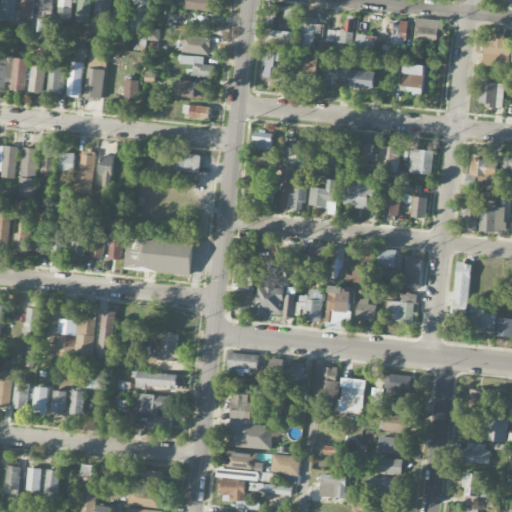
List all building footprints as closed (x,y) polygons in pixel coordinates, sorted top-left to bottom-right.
[(15,0),(2,0),(0,19),(14,20),(15,0)] [(34,0),(21,0),(21,14),(34,14),(34,0)] [(38,0),(39,17),(53,17),(53,0),(38,0)] [(58,0),(56,23),(68,24),(70,0),(58,0)] [(91,0),(77,0),(77,23),(90,23),(91,0)] [(94,0),(93,32),(110,33),(111,0),(94,0)] [(126,0),(115,0),(115,18),(126,19),(126,0)] [(147,32),(149,0),(132,0),(131,31),(147,32)] [(187,0),(187,10),(215,11),(215,0),(187,0)] [(298,7),(270,5),(268,36),(296,38),(298,7)] [(316,17),(300,16),(298,45),(315,46),(315,33),(322,34),(322,24),(316,24),(316,17)] [(48,19),(38,18),(38,27),(48,27),(48,19)] [(407,21),(399,21),(399,24),(390,24),(389,47),(406,47),(407,21)] [(416,41),(441,41),(441,21),(416,21),(416,41)] [(344,23),(344,31),(328,30),(328,42),(351,43),(352,23),(344,23)] [(181,53),(209,54),(210,36),(181,35),(181,53)] [(382,36),(357,35),(356,53),(382,55),(382,36)] [(483,64),(510,66),(511,36),(496,36),(496,39),(485,38),(483,64)] [(90,64),(105,64),(106,49),(90,48),(90,64)] [(272,78),(273,62),(280,63),(280,51),(263,50),(262,78),(272,78)] [(204,56),(181,56),(180,64),(194,64),(194,77),(214,78),(215,65),(204,65),(204,56)] [(12,90),(26,90),(27,59),(13,58),(12,90)] [(294,58),(293,74),(317,75),(318,59),(294,58)] [(68,97),(81,97),(82,62),(69,62),(68,97)] [(413,96),(423,97),(425,65),(403,64),(402,91),(413,91),(413,96)] [(30,92),(44,93),(45,66),(31,66),(30,92)] [(278,80),(286,80),(286,66),(278,66),(278,80)] [(102,99),(106,70),(89,68),(85,96),(102,99)] [(64,94),(65,69),(49,69),(49,94),(64,94)] [(323,86),(333,86),(333,80),(341,81),(342,69),(324,69),(323,86)] [(351,88),(374,89),(375,71),(352,71),(351,88)] [(140,79),(125,78),(125,101),(139,101),(140,79)] [(205,81),(176,80),(176,97),(205,98),(205,81)] [(504,107),(505,83),(482,82),(481,106),(504,107)] [(190,118),(210,119),(210,106),(191,105),(190,118)] [(255,131),(253,148),(272,150),(274,133),(255,131)] [(357,160),(372,161),(373,144),(358,143),(357,160)] [(15,178),(19,147),(6,145),(1,176),(15,178)] [(20,197),(36,197),(38,148),(22,148),(20,197)] [(433,150),(410,149),(409,173),(432,174),(433,150)] [(55,172),(56,151),(42,151),(42,172),(55,172)] [(75,193),(93,193),(94,152),(82,151),(81,169),(76,169),(75,193)] [(341,168),(354,170),(357,154),(345,151),(341,168)] [(74,173),(74,153),(60,152),(60,172),(74,173)] [(174,172),(201,173),(201,155),(174,154),(174,172)] [(114,157),(101,155),(98,175),(104,175),(102,186),(110,187),(114,157)] [(399,158),(387,156),(385,172),(397,173),(399,158)] [(502,172),(511,173),(511,157),(504,157),(502,172)] [(496,186),(497,159),(472,158),(472,174),(467,174),(466,186),(496,186)] [(294,167),(282,166),(280,208),(293,209),(293,196),(294,167)] [(273,180),(266,181),(266,170),(246,170),(246,179),(252,179),(253,204),(274,203),(273,180)] [(335,180),(327,180),(327,188),(310,188),(310,206),(327,207),(327,202),(335,202),(335,180)] [(368,207),(368,198),(372,198),(372,181),(352,181),(352,182),(345,182),(344,206),(368,207)] [(307,185),(296,184),(293,211),(304,212),(307,185)] [(386,215),(399,216),(400,191),(387,190),(386,215)] [(426,218),(427,197),(413,197),(412,218),(426,218)] [(479,200),(463,200),(461,232),(477,233),(479,200)] [(505,233),(505,207),(481,206),(480,232),(505,233)] [(0,247),(9,248),(10,212),(0,211),(0,247)] [(52,253),(65,254),(66,217),(53,216),(52,253)] [(72,256),(85,256),(87,219),(74,218),(72,256)] [(30,223),(19,222),(19,233),(14,233),(14,249),(28,250),(30,223)] [(45,252),(46,231),(33,230),(32,251),(45,252)] [(104,258),(105,232),(92,231),(91,258),(104,258)] [(124,270),(190,277),(194,242),(128,234),(124,270)] [(124,236),(112,235),(109,259),(121,261),(124,236)] [(255,267),(255,242),(239,242),(239,267),(255,267)] [(323,271),(324,244),(311,244),(309,271),(323,271)] [(344,248),(332,248),(332,265),(343,265),(344,248)] [(378,274),(387,275),(388,268),(396,269),(397,250),(380,248),(378,274)] [(404,288),(420,288),(421,257),(405,257),(404,288)] [(351,282),(370,283),(371,258),(352,258),(351,282)] [(456,262),(452,316),(468,317),(471,264),(456,262)] [(283,288),(257,288),(257,314),(283,315),(283,288)] [(350,324),(351,288),(328,288),(327,323),(350,324)] [(307,302),(298,302),(297,316),(312,316),(312,322),(321,322),(323,290),(307,289),(307,302)] [(251,293),(235,292),(234,311),(251,311),(251,293)] [(416,294),(402,294),(402,301),(387,301),(386,322),(415,323),(416,294)] [(296,295),(285,295),(285,317),(295,317),(296,295)] [(376,305),(369,304),(370,299),(359,298),(357,320),(375,322),(376,305)] [(467,331),(479,332),(480,326),(495,328),(497,308),(470,304),(467,331)] [(40,308),(27,308),(26,335),(39,335),(40,308)] [(98,357),(112,358),(115,311),(101,310),(98,357)] [(98,315),(80,313),(75,346),(85,347),(83,361),(91,362),(98,315)] [(497,335),(511,337),(511,319),(500,317),(497,335)] [(77,321),(60,319),(56,359),(73,361),(77,321)] [(159,360),(177,361),(178,333),(160,332),(159,360)] [(258,373),(259,354),(230,353),(229,367),(237,367),(237,372),(258,373)] [(283,359),(269,358),(268,394),(281,394),(283,359)] [(287,395),(305,395),(306,373),(304,373),(304,363),(289,362),(287,395)] [(338,412),(363,414),(366,380),(338,378),(339,368),(325,367),(322,401),(338,402),(338,412)] [(98,395),(98,368),(84,368),(84,395),(98,395)] [(13,371),(0,371),(0,405),(12,406),(13,371)] [(183,374),(137,372),(137,387),(183,389),(183,374)] [(384,398),(393,398),(393,405),(413,406),(414,375),(386,374),(384,398)] [(14,408),(26,409),(27,387),(15,387),(14,408)] [(49,388),(36,387),(33,410),(46,412),(49,388)] [(469,412),(487,412),(488,391),(470,390),(469,412)] [(52,412),(65,413),(66,391),(53,391),(52,412)] [(84,391),(71,391),(70,414),(83,414),(84,391)] [(229,447),(272,449),(273,425),(251,424),(252,403),(249,403),(249,395),(232,394),(229,447)] [(140,414),(159,415),(159,410),(172,410),(172,395),(140,395),(140,414)] [(125,400),(105,400),(105,413),(125,413),(125,400)] [(383,430),(407,433),(409,417),(385,414),(383,430)] [(141,416),(132,415),(132,427),(140,427),(141,416)] [(147,429),(171,430),(172,417),(148,416),(147,429)] [(507,417),(490,417),(489,441),(506,442),(507,417)] [(405,454),(406,438),(380,437),(379,453),(405,454)] [(464,463),(488,463),(489,444),(465,443),(464,463)] [(325,454),(339,455),(339,447),(325,446),(325,454)] [(258,453),(226,452),(225,467),(257,468),(258,453)] [(299,475),(300,456),(273,455),(272,473),(299,475)] [(401,475),(402,459),(379,458),(378,474),(401,475)] [(6,493),(19,494),(20,464),(7,463),(6,493)] [(91,465),(81,465),(81,477),(91,477),(91,465)] [(41,491),(41,468),(28,468),(27,490),(41,491)] [(60,471),(47,470),(45,497),(58,498),(60,471)] [(143,486),(161,487),(162,471),(143,470),(143,486)] [(463,488),(467,488),(467,504),(476,504),(476,497),(487,498),(488,474),(464,473),(463,488)] [(320,496),(346,499),(349,477),(323,474),(320,496)] [(369,476),(368,490),(377,491),(377,500),(393,500),(393,494),(400,494),(400,478),(369,476)] [(95,511),(97,479),(82,478),(80,511),(95,511)] [(245,501),(246,480),(220,480),(220,495),(231,495),(231,501),(245,501)] [(291,496),(292,488),(250,482),(249,490),(291,496)] [(163,507),(164,490),(129,489),(129,506),(163,507)]
